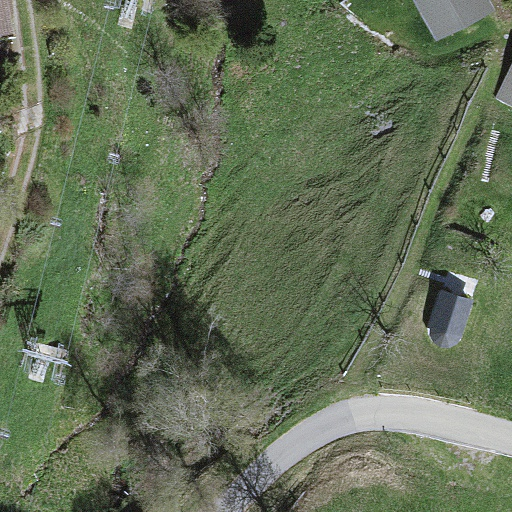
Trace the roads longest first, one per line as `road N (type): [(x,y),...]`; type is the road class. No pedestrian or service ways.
road 1 (residential): [(226,511),(286,445),(342,412),(427,412),(511,436)]
road 2 (track): [(0,267),(32,167),(8,0)]
